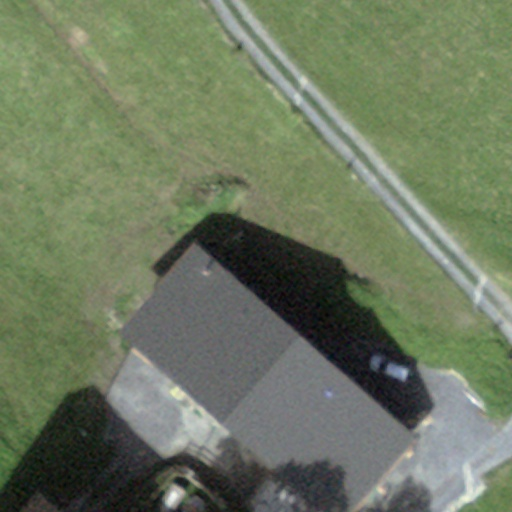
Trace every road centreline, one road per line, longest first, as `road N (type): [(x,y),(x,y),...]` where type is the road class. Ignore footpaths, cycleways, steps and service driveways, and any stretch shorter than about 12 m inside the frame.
road 1 (track): [(226,0),(418,210),(511,295)]
road 2 (track): [(511,424),(411,511)]
